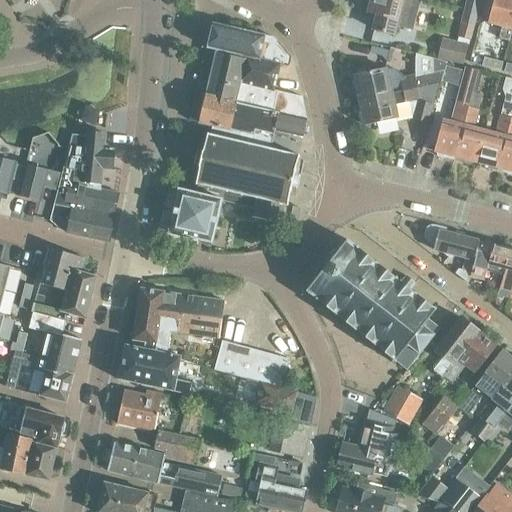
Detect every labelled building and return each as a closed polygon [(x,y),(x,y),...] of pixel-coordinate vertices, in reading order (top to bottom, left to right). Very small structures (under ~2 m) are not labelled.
[(369,0),(369,2),(372,3),(369,13),(378,16),(374,31),(393,35),(396,26),(412,31),(417,14),(419,0),(369,0)] [(474,0),(467,0),(465,11),(477,14),(481,2),(474,0)] [(509,41),(511,30),(511,0),(495,0),(489,24),(502,27),(499,39),(509,41)] [(477,14),(465,11),(458,37),(471,40),(477,14)] [(209,49),(208,50),(280,66),(280,64),(289,66),(291,57),(275,37),(214,24),(208,49),(209,49)] [(443,39),(438,59),(462,65),(468,45),(443,39)] [(208,50),(202,77),(239,86),(237,96),(240,97),(239,103),(279,112),(279,113),(307,119),(303,97),(274,90),(280,66),(208,50)] [(361,101),(440,84),(441,84),(447,63),(434,59),(434,60),(416,55),(416,77),(405,79),(403,75),(399,71),(396,69),(391,69),(387,70),(386,69),(368,73),(365,70),(360,71),(359,75),(355,76),(356,79),(353,83),(354,88),(358,90),(361,101)] [(485,58),(483,67),(501,72),(504,63),(485,58)] [(447,155),(456,157),(472,92),(478,71),(466,68),(452,123),(443,120),(434,152),(437,153),(438,157),(444,158),(447,155)] [(279,112),(239,103),(240,97),(237,96),(239,86),(202,77),(192,121),(212,126),(212,127),(253,136),(255,129),(274,134),(275,131),(303,137),(307,119),(279,113),(279,112)] [(490,166),(498,168),(511,116),(511,80),(506,79),(502,90),(506,97),(496,134),(485,131),(477,163),(480,164),(481,167),(487,169),(490,166)] [(440,84),(361,101),(366,126),(398,119),(413,119),(429,123),(440,84)] [(473,162),(477,163),(485,131),(474,128),(479,110),(483,95),(472,92),(456,157),(464,159),(464,163),(471,165),(473,162)] [(511,116),(498,168),(506,171),(507,174),(511,175),(511,116)] [(196,185),(198,185),(196,193),(204,194),(206,187),(224,191),(257,199),(252,217),(282,224),(283,223),(296,226),(300,208),(288,205),(289,204),(288,204),(291,191),(292,191),(296,170),(299,158),(300,158),(300,155),(298,154),(297,155),(284,152),(284,151),(283,151),(283,152),(271,149),(274,134),(255,129),(253,136),(212,127),(211,135),(210,135),(210,134),(208,134),(207,134),(207,136),(208,136),(205,149),(204,149),(204,151),(203,151),(203,152),(199,151),(195,165),(200,166),(199,167),(200,167),(199,169),(200,169),(197,182),(196,182),(196,184),(197,184),(196,185)] [(71,209),(115,218),(119,193),(101,190),(103,170),(113,170),(114,150),(105,150),(107,135),(85,132),(84,136),(72,135),(54,206),(71,209)] [(0,201),(1,196),(8,198),(12,180),(22,182),(26,167),(16,164),(17,162),(0,158),(0,201)] [(49,171),(28,165),(26,165),(26,167),(22,182),(18,196),(41,202),(49,171)] [(206,187),(204,194),(196,193),(195,193),(194,193),(181,190),(179,189),(178,191),(179,191),(175,205),(175,207),(173,215),(172,217),(173,217),(170,231),(169,231),(169,233),(171,233),(185,236),(184,237),(187,237),(195,238),(195,239),(197,239),(211,242),(210,243),(213,243),(213,241),(216,227),(217,225),(216,225),(218,217),(219,215),(222,201),(223,199),(222,199),(224,191),(206,187)] [(115,218),(71,209),(67,233),(109,242),(115,218)] [(473,260),(478,241),(445,232),(446,229),(434,226),(433,226),(432,226),(431,226),(429,226),(427,227),(426,228),(424,230),(423,231),(423,233),(423,235),(423,237),(423,238),(424,240),(425,242),(426,243),(434,248),(433,252),(443,253),(452,259),(455,255),(473,260)] [(356,247),(347,240),(306,292),(316,299),(315,300),(316,302),(318,301),(335,314),(334,316),(336,317),(337,316),(354,330),(353,331),(355,333),(356,331),(374,345),(373,346),(375,348),(376,346),(393,360),(392,361),(394,363),(395,361),(407,370),(431,340),(440,329),(428,319),(437,308),(435,307),(434,308),(416,295),(417,293),(415,292),(414,293),(411,290),(416,284),(406,276),(401,282),(397,279),(398,278),(396,276),(395,278),(378,264),(379,263),(377,261),(376,263),(358,249),(359,248),(357,246),(356,247)] [(511,249),(505,248),(478,241),(473,260),(474,261),(471,273),(470,276),(484,280),(488,264),(506,269),(496,305),(507,308),(511,291),(511,249)] [(43,286),(68,292),(74,269),(82,272),(85,259),(51,250),(46,269),(47,269),(43,286)] [(0,290),(5,292),(11,267),(0,264),(0,290)] [(62,312),(63,312),(86,319),(96,276),(82,272),(74,269),(68,292),(62,312)] [(468,286),(470,276),(471,273),(460,270),(456,276),(468,286)] [(25,284),(22,296),(30,298),(33,286),(25,284)] [(135,341),(134,347),(168,354),(171,331),(179,332),(219,338),(224,301),(141,289),(134,340),(135,341)] [(27,310),(30,298),(22,296),(19,308),(27,310)] [(61,318),(63,312),(62,312),(58,311),(35,305),(33,313),(35,313),(30,329),(49,334),(43,359),(75,367),(83,340),(57,333),(60,321),(66,323),(66,321),(69,321),(61,318)] [(435,369),(443,376),(479,332),(461,317),(447,334),(440,329),(431,340),(439,346),(434,351),(443,358),(435,369)] [(16,344),(24,346),(27,334),(19,332),(16,344)] [(479,332),(443,376),(453,383),(467,366),(475,373),(496,345),(479,332)] [(223,341),(214,370),(282,389),(290,360),(223,341)] [(17,353),(22,354),(24,346),(16,344),(12,343),(10,351),(17,353)] [(181,357),(168,354),(134,347),(127,346),(120,381),(175,392),(190,395),(193,383),(177,380),(181,357)] [(475,388),(470,394),(458,409),(467,417),(479,401),(484,395),(491,400),(500,389),(511,373),(511,358),(503,351),(476,387),(475,388)] [(75,367),(43,359),(22,354),(17,353),(8,388),(17,390),(23,366),(47,372),(40,396),(67,403),(74,375),(74,374),(75,367)] [(496,429),(499,425),(511,408),(511,373),(500,389),(491,400),(499,406),(487,422),(483,419),(472,433),(485,443),(496,429)] [(254,406),(293,416),(299,395),(260,384),(254,406)] [(118,424),(154,432),(161,399),(156,398),(157,394),(147,391),(146,396),(125,391),(118,424)] [(408,424),(419,406),(400,395),(395,392),(385,411),(388,413),(408,424)] [(424,424),(438,435),(459,408),(444,397),(424,424)] [(27,434),(33,435),(38,437),(37,442),(57,447),(61,434),(64,431),(66,425),(64,421),(65,418),(21,407),(18,422),(13,421),(11,430),(27,434)] [(511,408),(499,425),(506,429),(509,429),(511,425),(511,408)] [(359,448),(343,444),(338,466),(372,475),(373,473),(388,477),(398,452),(402,439),(393,437),(395,428),(397,421),(376,413),(369,410),(366,421),(365,424),(363,425),(361,427),(361,430),(361,432),(363,434),(359,448)] [(108,471),(159,484),(218,497),(223,477),(164,463),(165,457),(168,459),(197,465),(202,440),(198,439),(198,440),(158,432),(155,449),(166,451),(165,456),(115,443),(108,471)] [(0,468),(24,474),(32,438),(9,433),(5,448),(0,447),(0,468)] [(49,480),(57,447),(37,442),(38,437),(33,435),(32,438),(24,474),(49,480)] [(440,436),(418,465),(432,476),(454,447),(440,436)] [(269,451),(303,459),(306,446),(271,439),(269,451)] [(253,462),(260,463),(274,466),(275,458),(255,454),(253,462)] [(279,509),(291,511),(302,511),(307,491),(298,489),(301,480),(276,475),(278,468),(278,467),(277,467),(274,466),(260,463),(256,482),(262,483),(259,494),(257,505),(279,509)] [(442,500),(454,508),(459,511),(472,511),(482,499),(455,480),(442,500)] [(173,511),(155,508),(158,496),(105,483),(97,511),(173,511)] [(358,484),(355,491),(344,488),(336,511),(380,511),(383,504),(393,507),(397,495),(358,484)] [(270,511),(271,511),(233,502),(186,491),(181,511),(270,511)] [(244,502),(257,505),(259,494),(246,492),(244,502)] [(508,511),(487,496),(474,511),(508,511)]
